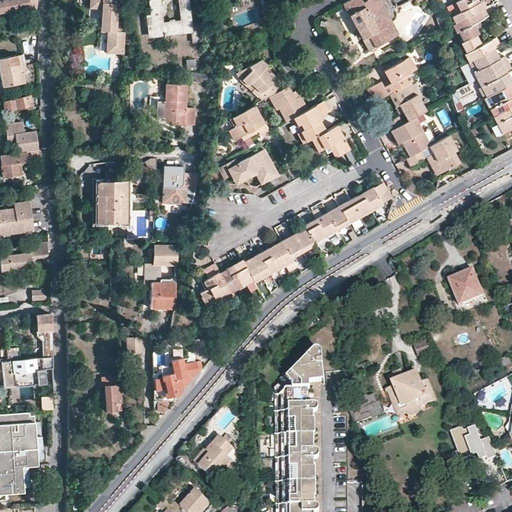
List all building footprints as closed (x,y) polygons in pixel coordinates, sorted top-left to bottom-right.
[(12,19),(28,16),(33,15),(34,24),(39,23),(38,9),(37,9),(37,0),(5,0),(0,1),(0,12),(11,10),(12,19)] [(90,0),(90,8),(102,8),(101,21),(109,21),(108,31),(107,52),(123,53),(124,32),(120,31),(120,21),(117,20),(118,3),(116,3),(116,0),(90,0)] [(160,0),(149,0),(151,24),(149,25),(147,28),(147,30),(149,33),(151,33),(190,30),(191,40),(200,39),(198,21),(190,22),(187,0),(179,0),(181,18),(161,20),(161,11),(163,10),(163,2),(160,2),(160,0)] [(351,0),(344,4),(369,52),(399,36),(393,24),(379,31),(375,25),(389,17),(383,4),(379,6),(376,0),(351,0)] [(453,17),(457,24),(484,9),(487,8),(483,1),(480,3),(475,5),(473,2),(475,0),(461,0),(456,3),(461,13),(453,17)] [(457,24),(453,26),(457,34),(459,33),(465,42),(476,36),(480,34),(476,28),(474,24),(477,23),(489,17),(484,9),(457,24)] [(379,31),(393,24),(389,17),(375,25),(379,31)] [(467,54),(463,55),(467,62),(494,48),(500,45),(497,38),(485,44),(482,46),(480,43),(476,36),(465,42),(461,44),(467,54)] [(467,54),(461,44),(458,45),(463,55),(467,54)] [(477,72),(481,79),(508,65),(503,56),(499,59),(496,60),(495,58),(497,56),(494,48),(467,62),(473,74),(477,72)] [(30,69),(27,53),(3,59),(8,86),(30,81),(28,70),(30,69)] [(368,90),(376,103),(389,96),(408,85),(412,83),(414,82),(410,74),(418,70),(412,58),(385,73),(391,84),(384,88),(382,83),(368,90)] [(186,59),(187,73),(191,72),(195,72),(194,59),(186,59)] [(239,82),(262,100),(268,97),(282,89),(274,79),(275,77),(270,71),(269,73),(264,67),(265,67),(260,59),(235,74),(238,80),(239,82)] [(481,79),(484,85),(480,87),(486,98),(511,84),(511,82),(509,76),(507,77),(507,76),(503,78),(501,76),(505,74),(511,70),(508,65),(481,79)] [(188,108),(189,84),(166,83),(166,92),(157,91),(156,108),(165,108),(165,119),(176,119),(176,123),(194,124),(195,108),(188,108)] [(418,93),(412,83),(408,85),(414,95),(418,93)] [(494,109),(497,115),(511,107),(511,97),(510,95),(511,94),(511,84),(486,98),(484,99),(490,111),(494,109)] [(428,112),(418,93),(414,95),(408,85),(389,96),(395,107),(399,105),(404,113),(409,122),(416,118),(428,112)] [(282,89),(268,97),(283,124),(292,119),(306,111),(299,96),(294,99),(291,93),(287,86),(282,89)] [(294,99),(299,96),(296,91),(291,93),(294,99)] [(40,92),(19,97),(19,98),(4,101),(6,110),(32,104),(32,106),(40,105),(40,92)] [(306,111),(292,119),(296,127),(298,125),(302,131),(302,130),(308,141),(310,140),(326,132),(320,122),(318,117),(321,116),(328,112),(322,102),(306,111)] [(399,115),(404,113),(399,105),(395,107),(399,115)] [(253,106),(230,118),(235,127),(227,132),(232,142),(240,138),(242,141),(257,133),(259,137),(267,132),(253,106)] [(474,117),(479,110),(472,106),(467,113),(474,117)] [(511,107),(497,115),(501,122),(497,124),(503,135),(511,130),(511,107)] [(445,108),(437,112),(444,127),(452,123),(445,108)] [(388,125),(392,132),(404,125),(400,118),(388,125)] [(431,146),(416,118),(409,122),(404,125),(392,132),(399,145),(402,143),(410,158),(431,146)] [(37,150),(38,149),(35,131),(24,133),(22,122),(4,125),(8,148),(16,146),(17,152),(37,150)] [(339,139),(342,138),(336,126),(326,132),(310,140),(316,152),(322,149),(325,153),(329,151),(333,158),(349,149),(345,143),(342,144),(339,139)] [(299,132),(305,143),(308,141),(302,130),(302,131),(299,132)] [(456,151),(449,136),(431,146),(410,158),(407,159),(411,167),(427,158),(437,177),(460,164),(454,153),(456,151)] [(23,184),(22,179),(20,162),(38,159),(37,150),(17,152),(0,155),(0,154),(0,165),(2,165),(5,182),(12,181),(12,186),(23,184)] [(267,181),(274,178),(277,176),(263,151),(226,169),(223,164),(216,168),(223,181),(230,177),(234,186),(254,175),(257,181),(264,177),(267,181)] [(181,171),(181,165),(160,165),(161,186),(161,201),(185,201),(192,201),(197,171),(181,171)] [(280,188),(290,183),(284,172),(277,176),(274,178),(280,188)] [(264,177),(257,181),(260,185),(267,181),(264,177)] [(96,222),(128,222),(128,183),(97,182),(96,222)] [(382,182),(371,187),(376,195),(386,189),(382,182)] [(366,189),(367,191),(362,194),(370,210),(381,204),(380,202),(390,197),(386,190),(386,189),(376,195),(371,187),(371,186),(366,189)] [(349,198),(359,216),(370,210),(362,194),(356,198),(354,195),(349,198)] [(343,201),(345,204),(339,207),(347,223),(359,216),(349,198),(343,201)] [(0,234),(32,231),(29,202),(14,203),(15,209),(10,209),(9,204),(0,205),(0,234)] [(326,211),(335,229),(347,223),(339,207),(333,210),(332,208),(326,211)] [(320,214),(322,217),(316,220),(324,236),(325,235),(335,230),(335,229),(326,211),(320,214)] [(304,227),(313,242),(324,236),(316,220),(309,224),(308,221),(303,223),(304,227)] [(299,229),(301,232),(294,235),(302,250),(314,244),(313,242),(304,227),(299,229)] [(335,230),(325,235),(330,243),(340,238),(335,230)] [(291,257),(302,250),(294,235),(288,239),(286,236),(281,239),(282,242),(291,257)] [(47,253),(46,242),(23,245),(24,253),(0,255),(0,258),(1,269),(32,265),(31,255),(47,253)] [(274,246),(283,265),(292,260),(291,257),(282,242),(274,246)] [(155,245),(154,263),(177,264),(178,246),(155,245)] [(274,246),(267,250),(276,268),(283,265),(274,246)] [(258,254),(268,273),(276,268),(267,250),(258,254)] [(260,277),(268,273),(258,254),(250,259),(260,277)] [(254,281),(260,277),(250,259),(244,262),(252,278),(254,281)] [(306,259),(301,262),(304,267),(309,264),(306,259)] [(234,265),(244,283),(252,278),(244,262),(243,260),(234,265)] [(154,263),(145,262),(144,275),(152,276),(151,282),(151,283),(150,307),(175,308),(177,264),(154,263)] [(209,274),(201,278),(199,279),(203,288),(198,291),(200,295),(199,295),(204,304),(214,299),(216,301),(230,293),(229,291),(219,273),(217,270),(213,263),(205,267),(209,274)] [(236,287),(244,283),(234,265),(227,269),(236,287)] [(197,272),(201,278),(209,274),(205,267),(197,272)] [(229,291),(236,287),(227,269),(219,273),(229,291)] [(471,269),(448,278),(458,305),(481,295),(471,269)] [(31,291),(32,301),(46,299),(45,290),(31,291)] [(51,348),(50,313),(36,315),(36,340),(34,340),(33,342),(43,342),(43,350),(51,349),(51,348)] [(142,342),(142,327),(126,326),(126,342),(142,342)] [(416,359),(429,354),(425,340),(411,345),(416,359)] [(7,350),(8,358),(19,357),(18,349),(7,350)] [(273,391),(274,511),(316,511),(317,511),(317,509),(315,507),(313,506),(313,498),(314,497),(314,466),(313,466),(312,460),(314,460),(316,459),(317,457),(317,456),(317,454),(315,452),(313,452),(312,436),(313,436),(313,421),(312,420),(312,414),(314,414),(316,412),(316,409),(315,407),(313,406),(306,406),(306,390),(308,390),(308,383),(322,383),(321,355),(320,352),(318,351),(315,350),(313,351),(273,391)] [(29,358),(29,359),(0,362),(0,382),(1,382),(2,389),(45,384),(43,370),(51,369),(51,364),(51,356),(29,358)] [(494,361),(497,368),(509,363),(507,356),(494,361)] [(161,377),(154,378),(155,391),(165,388),(166,391),(164,391),(165,397),(179,394),(192,377),(192,374),(195,374),(198,371),(196,360),(184,363),(183,359),(171,362),(173,372),(161,375),(161,377)] [(386,387),(391,399),(398,397),(398,399),(392,401),(397,414),(410,409),(408,403),(414,401),(416,407),(435,400),(427,379),(421,381),(418,375),(412,377),(410,372),(403,375),(401,369),(393,371),(395,378),(397,383),(392,385),(386,387)] [(120,400),(119,376),(101,377),(100,384),(104,384),(105,411),(115,410),(115,403),(118,402),(120,400)] [(144,386),(133,386),(133,391),(138,391),(139,400),(145,400),(144,386)] [(358,398),(346,403),(355,425),(371,418),(367,407),(376,403),(373,395),(368,397),(361,394),(358,398)] [(159,414),(168,411),(165,401),(156,404),(159,414)] [(410,409),(416,407),(414,401),(408,403),(410,409)] [(367,407),(371,418),(372,419),(382,415),(377,403),(376,403),(367,407)] [(35,425),(35,418),(31,418),(31,414),(0,416),(0,498),(24,497),(23,472),(38,471),(38,463),(43,462),(40,424),(35,425)] [(494,453),(488,436),(479,440),(473,423),(463,427),(461,423),(448,428),(459,456),(475,450),(478,459),(494,453)] [(210,449),(209,449),(212,452),(201,463),(218,478),(225,470),(222,467),(225,464),(228,467),(235,459),(230,454),(237,447),(223,434),(210,449)] [(197,460),(201,463),(212,452),(209,449),(208,448),(197,460)] [(201,511),(212,501),(197,487),(182,504),(191,511),(201,511)] [(169,504),(163,500),(159,504),(165,509),(169,504)] [(206,511),(215,503),(212,501),(201,511),(206,511)]
